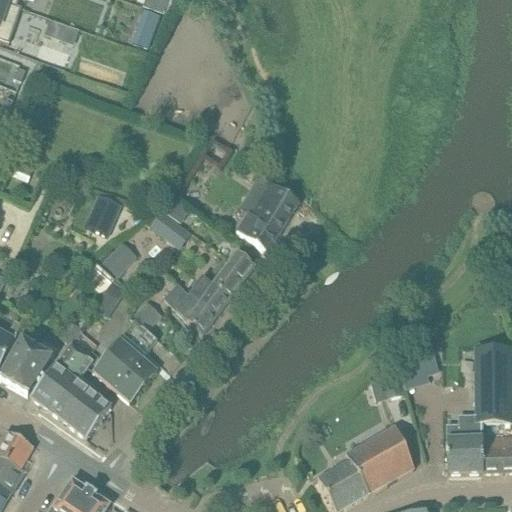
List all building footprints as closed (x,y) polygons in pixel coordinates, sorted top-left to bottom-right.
[(0,0),(0,4),(15,10),(18,0),(0,0)] [(0,42),(8,46),(20,11),(15,10),(0,4),(0,42)] [(16,92),(20,80),(14,77),(9,89),(16,92)] [(0,112),(0,120),(4,122),(8,111),(1,108),(0,112)] [(194,132),(208,141),(215,130),(200,121),(194,132)] [(236,237),(249,246),(266,257),(298,207),(282,196),(269,188),(236,237)] [(185,213),(170,203),(162,216),(177,226),(185,213)] [(161,218),(154,227),(177,244),(183,235),(161,218)] [(146,228),(134,242),(149,256),(161,242),(146,228)] [(156,253),(164,261),(173,253),(164,245),(156,253)] [(212,288),(229,304),(255,270),(238,257),(227,271),(226,270),(212,288)] [(0,371),(5,363),(23,332),(15,327),(7,340),(0,336),(0,294),(7,283),(0,279),(0,371)] [(189,298),(216,321),(229,304),(212,288),(202,281),(189,298)] [(511,306),(511,298),(507,284),(495,288),(502,310),(511,306)] [(95,312),(107,320),(125,294),(112,286),(95,312)] [(164,302),(202,339),(216,321),(189,298),(178,287),(164,302)] [(70,325),(60,341),(71,348),(82,333),(70,325)] [(0,379),(0,383),(27,399),(37,382),(50,362),(21,344),(8,365),(0,379)] [(94,377),(114,393),(129,406),(156,374),(120,345),(94,377)] [(30,401),(58,422),(85,385),(81,381),(93,365),(70,348),(55,369),(42,385),(30,401)] [(447,458),(447,465),(447,478),(483,477),(482,441),(482,426),(486,427),(511,426),(510,351),(473,352),(475,421),(463,422),(464,430),(446,430),(447,458)] [(383,381),(389,403),(403,399),(397,378),(383,381)] [(58,422),(86,443),(111,411),(90,394),(93,390),(85,385),(58,422)] [(317,484),(333,511),(346,511),(414,474),(404,456),(395,431),(364,450),(346,460),(350,466),(317,484)] [(0,444),(0,462),(19,474),(33,451),(6,435),(0,444)] [(511,440),(482,441),(483,477),(511,476),(511,440)] [(0,490),(10,497),(23,475),(19,474),(0,462),(0,490)] [(107,511),(109,509),(72,484),(53,511),(52,511),(50,511),(107,511)] [(0,511),(10,497),(0,490),(0,511)]
